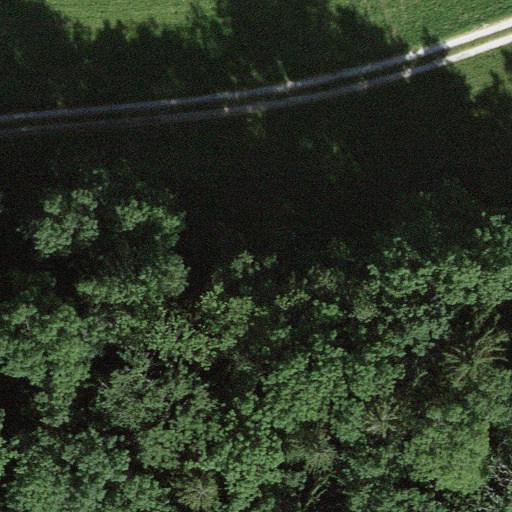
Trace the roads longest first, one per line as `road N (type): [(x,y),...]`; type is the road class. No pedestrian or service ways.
road 1 (residential): [(511,331),(464,361),(143,476),(0,510)]
road 2 (track): [(0,132),(388,59),(511,15)]
